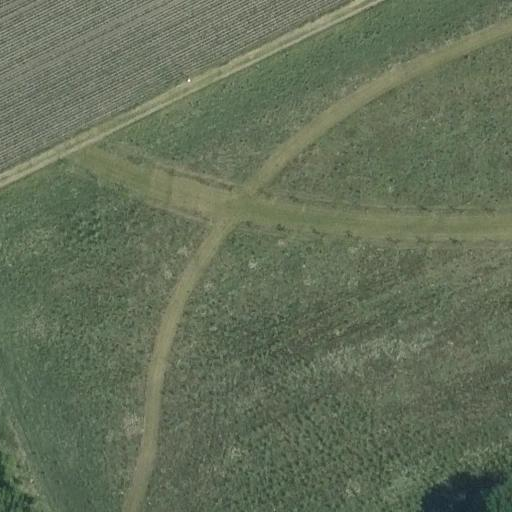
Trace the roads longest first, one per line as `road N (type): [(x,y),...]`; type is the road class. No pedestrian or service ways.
road 1 (track): [(132,511),(157,358),(199,259),(302,140),(420,68),(511,29)]
road 2 (track): [(84,140),(197,198),(263,212),(374,226),(511,226)]
road 3 (track): [(369,0),(0,182)]
